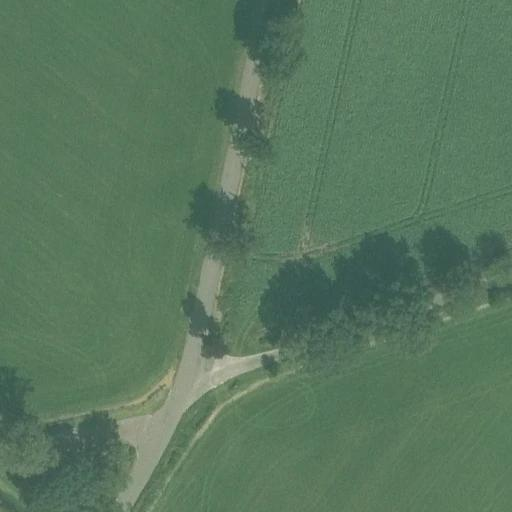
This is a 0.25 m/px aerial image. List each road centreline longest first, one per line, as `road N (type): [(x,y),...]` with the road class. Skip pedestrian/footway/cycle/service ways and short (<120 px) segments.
road 1 (unclassified): [(123,511),(182,376),(269,0)]
road 2 (track): [(182,376),(511,274)]
